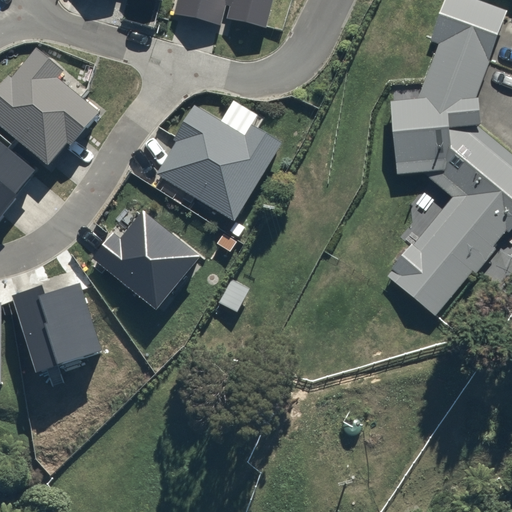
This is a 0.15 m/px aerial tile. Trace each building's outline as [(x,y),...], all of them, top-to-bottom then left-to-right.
[(228,19),(268,29),(275,0),(176,0),(173,15),(222,27),(227,6),(231,7),(228,19)] [(443,0),(426,42),(434,46),(417,86),(389,87),(391,177),(420,177),(449,197),(425,224),(416,217),(396,237),(405,245),(378,275),(428,322),(511,231),(511,150),(480,120),(478,95),(474,94),(488,69),(509,19),(464,0),(443,0)] [(0,88),(0,125),(50,167),(69,144),(73,147),(102,113),(59,78),(65,71),(37,48),(12,79),(9,77),(0,88)] [(177,142),(157,175),(236,222),(283,144),(252,126),(258,116),(234,101),(221,122),(195,106),(174,140),(177,142)] [(0,222),(21,198),(18,195),(38,173),(0,142),(0,222)] [(114,233),(94,258),(159,311),(202,258),(143,211),(121,238),(114,233)] [(250,286),(232,276),(214,306),(232,317),(250,286)] [(43,286),(13,296),(39,373),(104,351),(81,283),(46,294),(43,286)]
